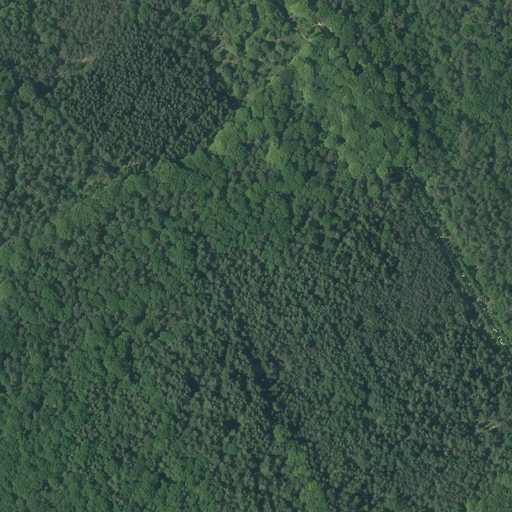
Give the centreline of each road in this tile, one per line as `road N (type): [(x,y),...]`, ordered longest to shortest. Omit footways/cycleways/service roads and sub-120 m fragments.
road 1 (track): [(269,0),(331,62),(511,376)]
road 2 (track): [(0,269),(119,199),(203,170),(330,35)]
road 3 (track): [(330,35),(511,361)]
